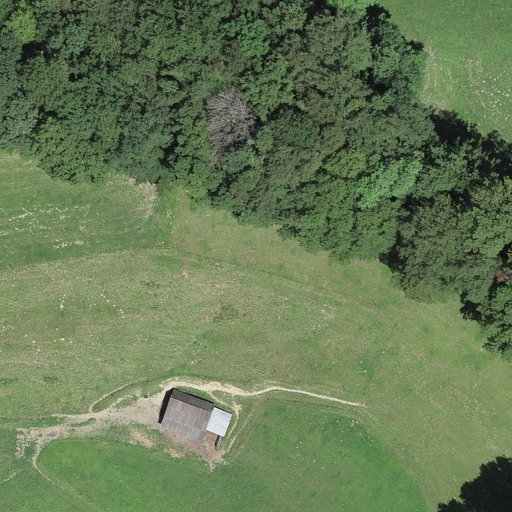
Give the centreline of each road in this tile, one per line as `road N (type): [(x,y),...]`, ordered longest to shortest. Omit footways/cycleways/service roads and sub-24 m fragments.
road 1 (track): [(141,428),(0,433)]
road 2 (track): [(123,249),(0,262)]
